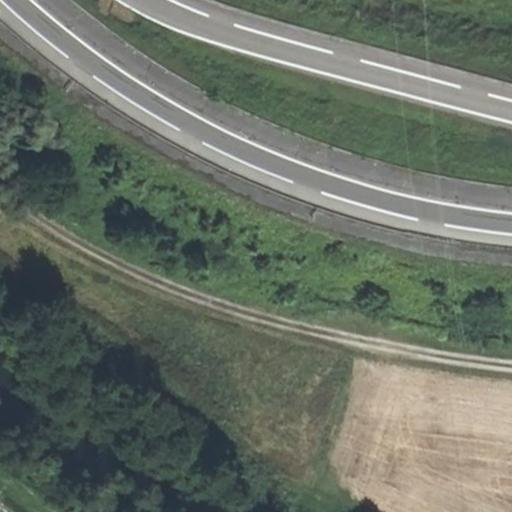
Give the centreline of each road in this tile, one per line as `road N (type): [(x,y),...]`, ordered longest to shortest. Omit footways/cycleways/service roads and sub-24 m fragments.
road 1 (track): [(511,359),(378,349),(85,240),(0,154)]
road 2 (trunk): [(11,0),(144,102),(228,147),(354,192),(511,224)]
road 3 (trunk): [(511,114),(218,34),(138,0)]
